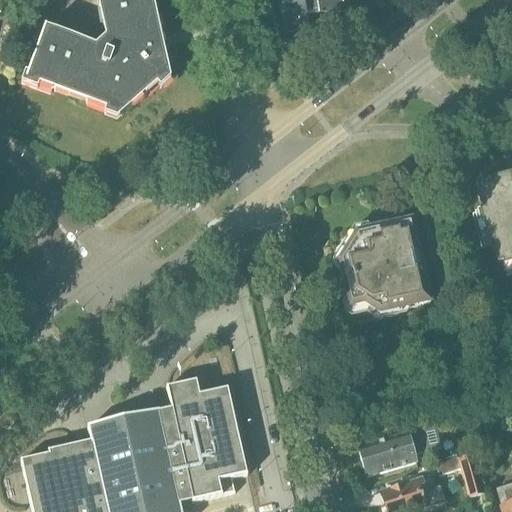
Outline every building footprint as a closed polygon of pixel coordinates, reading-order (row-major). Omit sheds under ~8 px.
[(152,0),(97,0),(106,39),(96,48),(45,29),(26,79),(122,116),(169,74),(152,0)] [(318,10),(315,0),(277,0),(285,34),(309,28),(306,12),(318,10)] [(315,0),(318,10),(319,14),(343,9),(341,0),(315,0)] [(497,267),(511,262),(511,175),(475,186),(497,267)] [(398,312),(430,305),(412,223),(357,235),(339,263),(349,309),(364,306),(376,313),(392,309),(394,317),(399,316),(398,312)] [(92,444),(52,453),(53,458),(22,465),(33,511),(183,511),(182,506),(237,494),(234,480),(249,476),(229,390),(201,397),(198,382),(168,389),(173,410),(89,430),(92,444)] [(414,457),(440,449),(434,427),(358,450),(366,479),(416,464),(414,457)] [(456,461),(459,472),(468,501),(485,496),(473,456),(456,461)] [(438,479),(459,472),(456,461),(455,458),(434,465),(438,479)] [(419,511),(445,504),(439,488),(434,489),(431,480),(387,494),(391,504),(385,506),(386,511),(419,511)] [(511,511),(511,487),(497,492),(501,506),(502,511),(511,511)]
